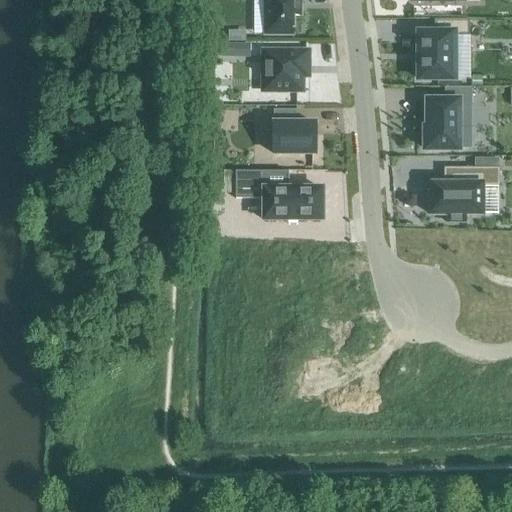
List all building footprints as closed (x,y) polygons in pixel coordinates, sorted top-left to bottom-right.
[(265,0),(265,35),(293,35),(293,17),(299,17),(299,0),(265,0)] [(418,35),(418,81),(454,80),(454,36),(468,36),(468,22),(435,22),(435,35),(418,35)] [(219,44),(219,59),(227,59),(233,59),(233,44),(226,44),(219,44)] [(263,52),(263,92),(302,92),(302,78),(308,78),(308,52),(263,52)] [(481,77),(471,77),(471,87),(481,87),(481,77)] [(424,146),(424,147),(425,147),(425,150),(458,150),(458,149),(470,149),(470,128),(458,128),(458,104),(470,104),(470,90),(445,90),(445,102),(427,102),(427,118),(427,129),(425,129),(425,133),(424,133),(424,134),(425,134),(425,146),(424,146)] [(273,125),(273,155),(315,155),(315,125),(298,125),(298,112),(274,112),(274,125),(273,125)] [(430,195),(430,215),(446,215),(446,223),(465,223),(465,215),(482,215),(482,187),(498,187),(498,170),(444,170),(444,185),(432,185),(432,195),(430,195)] [(263,200),(263,221),(287,221),(298,221),(322,221),(322,190),(288,190),(288,173),(235,173),(235,200),(263,200)]
